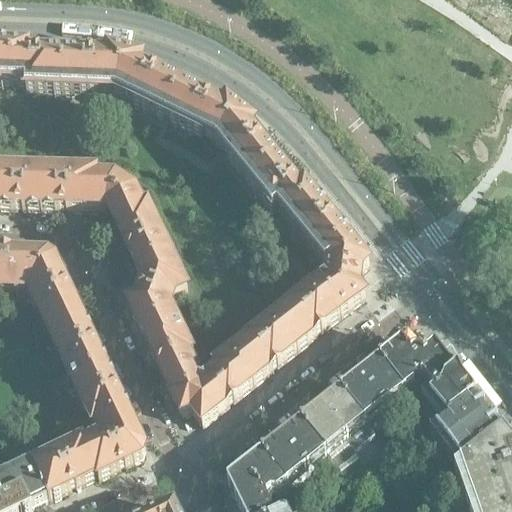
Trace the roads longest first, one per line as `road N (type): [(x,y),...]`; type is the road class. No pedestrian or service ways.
road 1 (tertiary): [(439,283),(289,104),(221,53),(112,15),(0,9)]
road 2 (tertiary): [(0,27),(136,41),(241,89),(358,213),(422,296)]
road 3 (trunk): [(217,0),(395,92),(511,178)]
road 4 (residential): [(0,239),(69,241),(189,478)]
road 5 (residential): [(189,478),(422,296)]
road 6 (trunk): [(511,133),(300,0)]
road 7 (tertiary): [(422,296),(511,411)]
